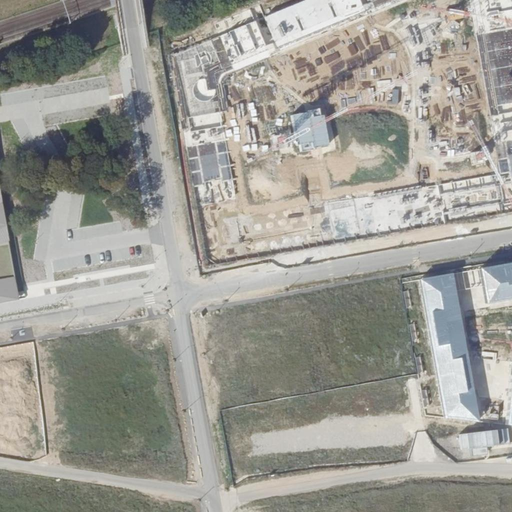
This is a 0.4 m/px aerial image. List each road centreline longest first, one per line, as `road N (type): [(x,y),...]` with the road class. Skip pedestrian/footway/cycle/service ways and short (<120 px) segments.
road 1 (unclassified): [(179,294),(511,237)]
road 2 (tertiary): [(136,44),(179,294)]
road 3 (residential): [(0,462),(214,493)]
road 4 (tertiary): [(179,294),(214,493)]
road 5 (tertiary): [(0,326),(179,294)]
